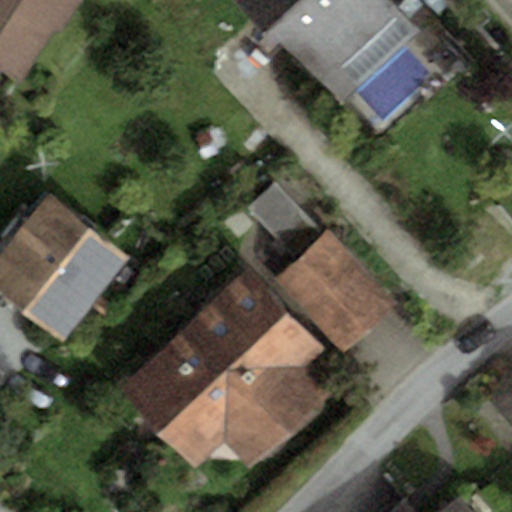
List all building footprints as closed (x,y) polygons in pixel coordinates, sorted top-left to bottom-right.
[(66,0),(0,0),(0,73),(13,82),(66,0)] [(386,0),(238,0),(334,104),(414,30),(386,0)] [(253,209),(284,244),(310,220),(279,185),(253,209)] [(54,196),(0,264),(0,293),(62,343),(131,257),(54,196)] [(252,261),(108,386),(185,475),(221,444),(243,468),(321,401),(300,377),(330,351),(252,261)] [(474,511),(461,496),(440,511),(474,511)]
